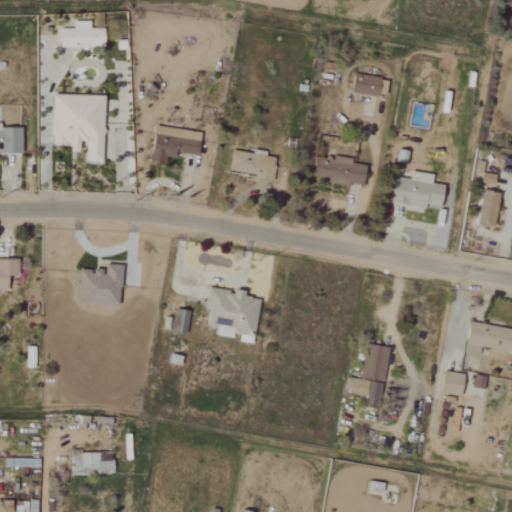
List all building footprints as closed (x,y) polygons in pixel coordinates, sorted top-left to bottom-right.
[(90,21),(74,21),(74,29),(60,29),(60,48),(105,49),(105,31),(90,30),(90,21)] [(382,96),(383,79),(348,76),(346,93),(382,96)] [(105,96),(53,95),(52,145),(71,145),(71,152),(85,153),(85,162),(103,163),(105,96)] [(199,155),(201,132),(156,128),(153,162),(166,163),(166,157),(175,158),(176,153),(199,155)] [(229,173),(273,179),(277,157),(232,151),(229,173)] [(361,166),(347,163),(348,159),(317,154),(313,175),(328,178),(327,182),(357,188),(361,166)] [(438,185),(427,184),(428,178),(388,173),(384,203),(435,209),(438,185)] [(477,183),(490,186),(492,176),(480,173),(477,183)] [(488,227),(498,196),(480,190),(470,221),(488,227)] [(78,304),(120,306),(122,265),(105,265),(104,271),(80,270),(78,304)] [(260,300),(245,298),(246,293),(208,288),(205,310),(209,311),(207,327),(218,328),(217,336),(236,339),(236,342),(254,344),(260,300)] [(192,337),(196,313),(175,309),(171,332),(192,337)] [(511,337),(511,330),(464,322),(459,352),(476,355),(477,347),(509,352),(511,337)] [(385,349),(363,345),(358,377),(380,381),(385,349)] [(33,347),(25,347),(26,368),(34,368),(33,347)] [(456,396),(459,374),(439,371),(436,393),(456,396)] [(362,395),(361,407),(374,409),(378,382),(346,378),(344,393),(362,395)] [(71,454),(72,475),(113,474),(112,453),(71,454)]
